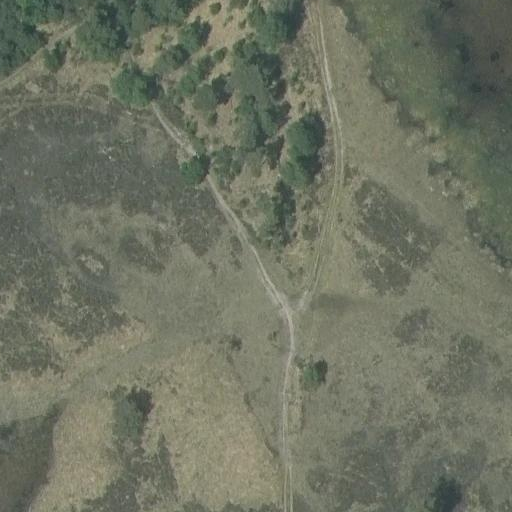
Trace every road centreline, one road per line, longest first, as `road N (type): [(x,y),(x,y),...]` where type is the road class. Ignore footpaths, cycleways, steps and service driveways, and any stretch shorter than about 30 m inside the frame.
road 1 (track): [(287,511),(283,306),(311,291),(337,162),(308,0)]
road 2 (track): [(135,0),(0,85)]
